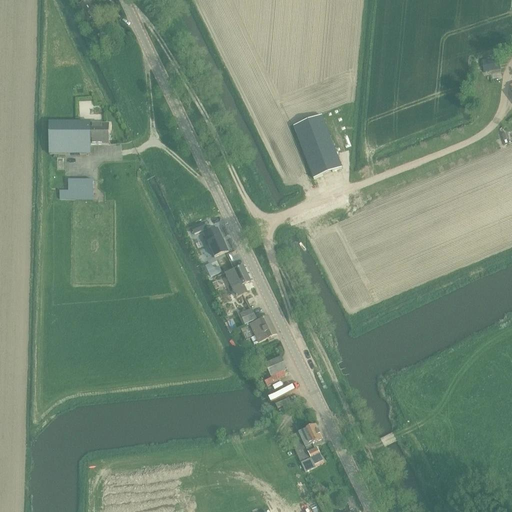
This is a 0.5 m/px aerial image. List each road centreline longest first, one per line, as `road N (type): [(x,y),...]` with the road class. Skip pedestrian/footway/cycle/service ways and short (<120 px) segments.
road 1 (secondary): [(371,511),(124,0)]
road 2 (track): [(288,339),(291,320),(265,224),(159,40),(129,10)]
road 3 (track): [(365,449),(265,224)]
road 4 (track): [(377,445),(426,413),(443,361),(511,331)]
